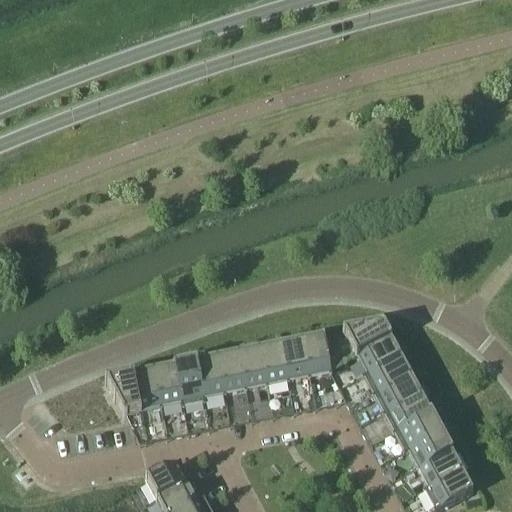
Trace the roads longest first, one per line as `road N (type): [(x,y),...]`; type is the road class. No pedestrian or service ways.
road 1 (residential): [(511,368),(463,325),(335,288),(269,296),(0,406)]
road 2 (secondary): [(0,142),(224,56),(430,0)]
road 3 (secondary): [(293,0),(0,101)]
road 4 (residential): [(0,410),(52,474),(217,449)]
road 5 (residential): [(217,449),(342,426),(386,511)]
